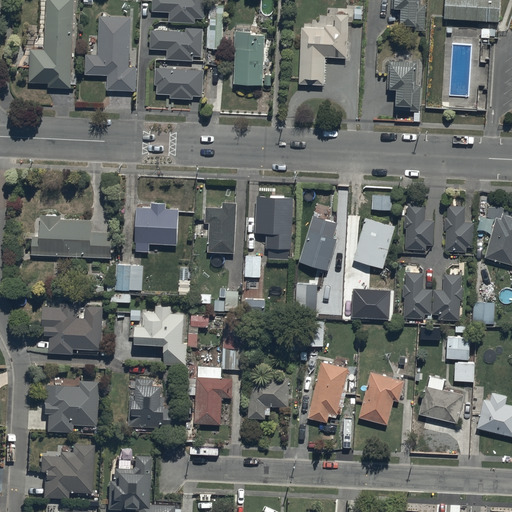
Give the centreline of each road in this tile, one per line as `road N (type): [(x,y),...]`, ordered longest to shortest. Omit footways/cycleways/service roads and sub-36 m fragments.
road 1 (unclassified): [(511,159),(0,135)]
road 2 (residential): [(511,483),(176,468)]
road 3 (residential): [(0,311),(20,373),(15,511)]
